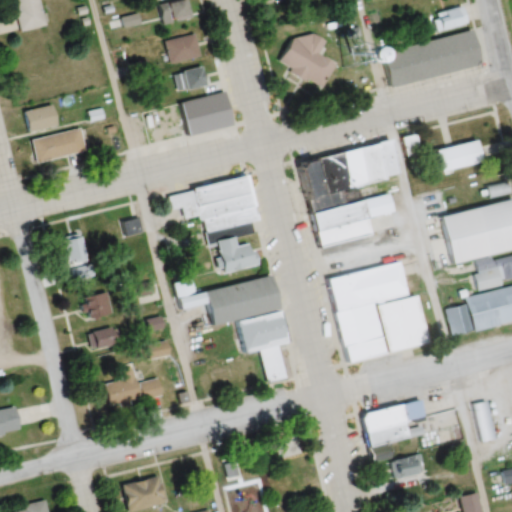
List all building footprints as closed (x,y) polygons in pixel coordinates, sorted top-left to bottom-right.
[(37,0),(11,0),(18,30),(42,25),(37,0)] [(172,0),(156,5),(161,24),(188,16),(182,0),(172,0)] [(428,14),(434,32),(464,22),(459,5),(428,14)] [(477,65),(469,30),(379,51),(387,86),(477,65)] [(294,31),(276,61),(320,88),(335,62),(314,49),(317,44),(294,31)] [(162,40),(167,64),(198,56),(192,33),(162,40)] [(170,74),(176,92),(204,83),(198,65),(170,74)] [(177,101),(184,134),(229,124),(222,92),(177,101)] [(50,104),(22,109),(26,130),(54,126),(50,104)] [(33,162),(83,151),(78,127),(28,138),(33,162)] [(437,172),(479,159),(473,139),(431,151),(437,172)] [(390,212),(386,193),(359,199),(356,184),(396,176),(389,141),(296,159),(314,246),(368,235),(364,217),(390,212)] [(220,273),(254,265),(249,241),(234,244),(233,238),(249,234),(246,220),(253,219),(243,175),(164,193),(168,209),(178,206),(181,219),(196,215),(200,234),(210,231),(220,273)] [(434,216),(505,199),(511,225),(511,246),(445,263),(434,216)] [(138,233),(137,218),(120,220),(122,235),(138,233)] [(72,250),(70,229),(56,230),(58,251),(72,250)] [(511,252),(470,263),(476,289),(511,280),(511,252)] [(324,278),(342,360),(381,352),(370,301),(404,294),(397,262),(324,278)] [(192,277),(171,281),(177,308),(204,303),(208,322),(275,309),(268,276),(195,291),(192,277)] [(511,284),(460,296),(462,304),(443,308),(448,333),(511,320),(511,284)] [(86,318),(109,312),(103,291),(80,297),(86,318)] [(384,350),(424,341),(414,295),(374,304),(384,350)] [(257,347),(264,382),(283,378),(275,341),(282,340),(276,311),(234,320),(240,351),(257,347)] [(113,341),(107,325),(88,333),(94,349),(113,341)] [(148,359),(167,356),(164,341),(145,344),(148,359)] [(106,405),(160,395),(156,377),(133,382),(130,366),(117,369),(119,379),(101,382),(106,405)] [(365,446),(422,432),(420,424),(404,428),(402,420),(421,415),(417,399),(357,413),(365,446)] [(479,440),(493,437),(482,400),(469,404),(479,440)] [(0,432),(17,429),(12,405),(0,407),(0,432)] [(438,412),(440,434),(450,434),(449,411),(438,412)] [(279,458),(301,451),(295,433),(273,440),(279,458)] [(368,454),(369,460),(387,456),(385,449),(368,454)] [(388,459),(392,480),(423,473),(418,452),(388,459)] [(511,466),(498,471),(503,485),(511,482),(511,466)] [(164,503),(158,475),(119,484),(125,511),(164,503)] [(456,496),(460,511),(478,511),(473,491),(456,496)] [(45,511),(43,500),(10,507),(11,511),(45,511)]
